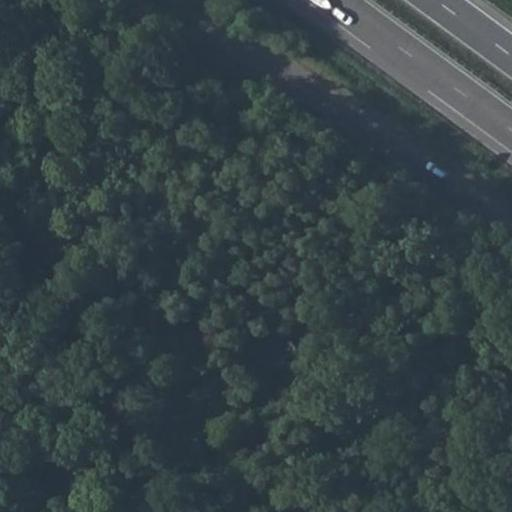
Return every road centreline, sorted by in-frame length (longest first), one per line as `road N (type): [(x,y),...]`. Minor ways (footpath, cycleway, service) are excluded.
road 1 (unclassified): [(180,0),(511,243)]
road 2 (trunk): [(334,0),(511,130)]
